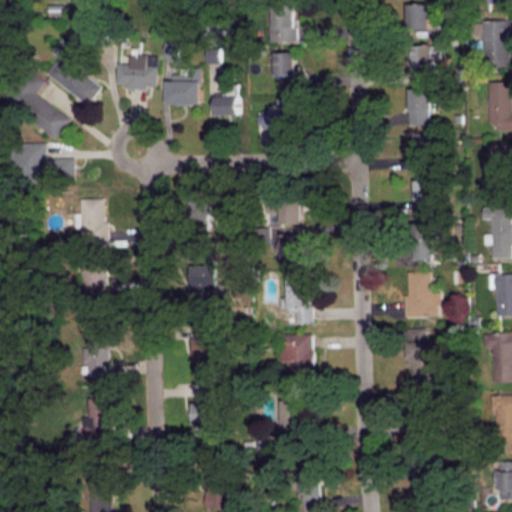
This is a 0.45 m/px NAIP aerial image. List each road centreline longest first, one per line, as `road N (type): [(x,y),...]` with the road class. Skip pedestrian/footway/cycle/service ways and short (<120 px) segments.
road 1 (residential): [(369,511),(354,0)]
road 2 (residential): [(161,511),(149,185),(157,168)]
road 3 (residential): [(357,160),(157,168),(146,157)]
